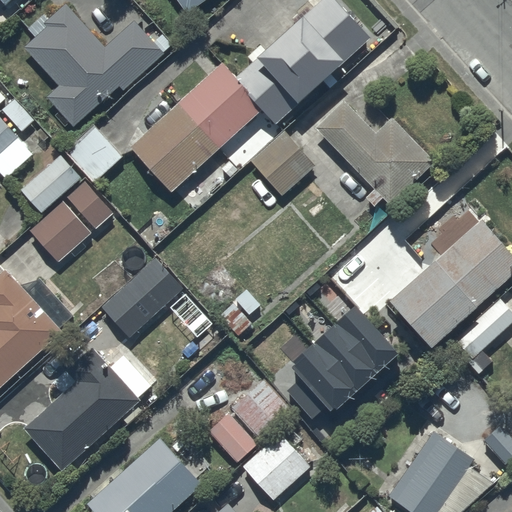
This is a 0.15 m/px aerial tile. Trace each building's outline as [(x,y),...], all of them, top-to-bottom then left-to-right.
[(0,0),(0,2),(7,9),(16,0),(0,0)] [(175,0),(188,18),(213,0),(175,0)] [(327,0),(237,82),(263,116),(276,130),(298,110),(301,113),(349,69),(346,66),(372,42),(334,0),(327,0)] [(36,39),(25,49),(59,89),(46,99),(59,114),(55,117),(66,129),(70,126),(74,131),(121,90),(124,94),(166,57),(165,55),(174,47),(164,36),(154,44),(136,23),(105,49),(68,6),(50,21),(44,14),(27,29),(36,39)] [(263,116),(237,82),(224,68),(132,151),(173,197),(263,116)] [(16,101),(2,112),(23,135),(36,123),(16,101)] [(346,102),(316,132),(374,192),(365,200),(376,211),(385,203),(392,209),(437,165),(394,120),(378,136),(346,102)] [(0,175),(6,182),(34,158),(0,119),(0,175)] [(95,126),(65,152),(95,187),(126,160),(95,126)] [(317,168),(285,133),(251,163),(283,199),(317,168)] [(63,158),(22,193),(43,217),(84,182),(63,158)] [(85,183),(66,199),(97,233),(116,216),(85,183)] [(93,235),(63,202),(29,233),(59,266),(93,235)] [(435,268),(392,307),(435,354),(479,313),(478,311),(511,280),(511,255),(480,220),(432,264),(435,268)] [(333,221),(317,235),(331,251),(347,238),(333,221)] [(185,293),(156,261),(102,309),(130,342),(185,293)] [(75,320),(40,282),(20,287),(7,273),(0,278),(0,394),(64,336),(61,332),(75,320)] [(511,327),(511,311),(503,301),(456,344),(473,363),(511,327)] [(372,331),(344,358),(357,371),(340,387),(362,410),(378,395),(381,399),(410,371),(372,331)] [(92,349),(65,374),(76,385),(24,432),(63,475),(122,420),(128,427),(143,413),(138,408),(141,404),(139,402),(154,388),(125,356),(111,369),(92,349)] [(267,382),(233,412),(261,443),(295,412),(267,382)] [(230,415),(210,434),(238,465),(258,447),(230,415)] [(511,439),(501,427),(484,444),(507,468),(511,462),(511,439)] [(281,435),(244,469),(274,503),(312,470),(294,450),(304,441),(293,428),(283,437),(281,435)] [(467,511),(495,487),(470,470),(477,461),(438,432),(389,499),(406,511),(467,511)] [(161,441),(88,507),(92,511),(178,511),(204,489),(161,441)]
